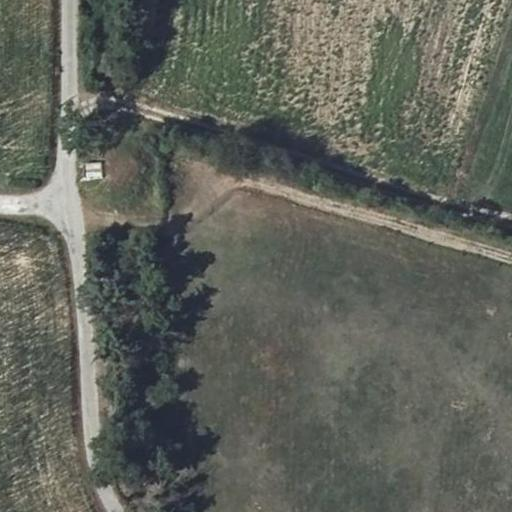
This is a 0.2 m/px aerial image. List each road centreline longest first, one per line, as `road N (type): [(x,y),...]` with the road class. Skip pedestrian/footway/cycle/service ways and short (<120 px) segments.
road 1 (track): [(511,225),(60,94)]
road 2 (unclassified): [(52,204),(89,490),(106,511)]
road 3 (unclassified): [(55,0),(60,94),(52,204)]
